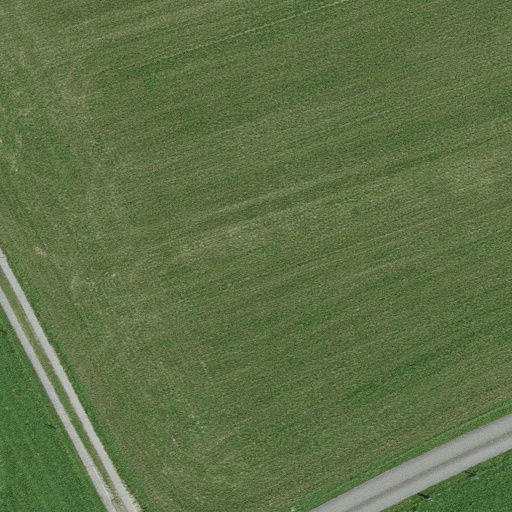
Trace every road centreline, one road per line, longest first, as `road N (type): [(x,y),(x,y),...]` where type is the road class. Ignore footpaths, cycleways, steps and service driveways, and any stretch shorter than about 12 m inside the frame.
road 1 (track): [(0,269),(124,511)]
road 2 (track): [(511,434),(354,511)]
